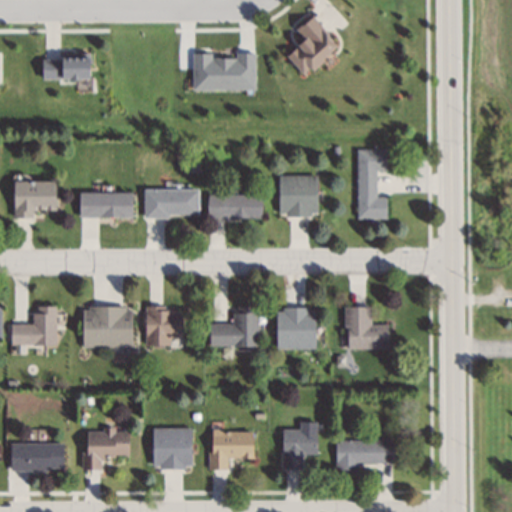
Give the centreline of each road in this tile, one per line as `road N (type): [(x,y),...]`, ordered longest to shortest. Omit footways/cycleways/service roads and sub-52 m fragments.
road 1 (secondary): [(455,0),(455,511)]
road 2 (residential): [(453,261),(0,261)]
road 3 (residential): [(0,9),(226,8),(255,0)]
